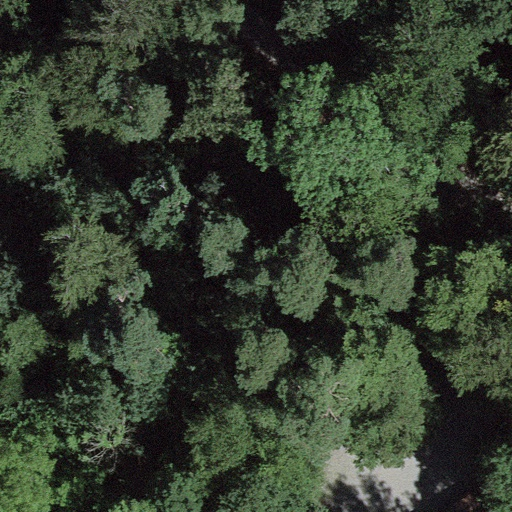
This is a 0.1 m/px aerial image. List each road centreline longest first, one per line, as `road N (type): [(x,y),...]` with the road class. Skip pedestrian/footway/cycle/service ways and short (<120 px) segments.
road 1 (track): [(407,163),(449,421),(369,511)]
road 2 (track): [(212,0),(407,163),(511,223)]
